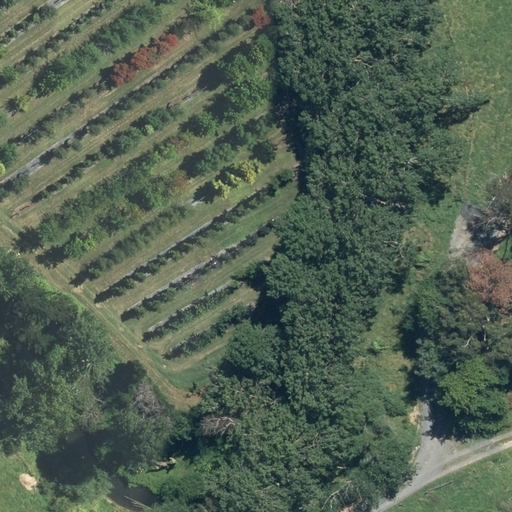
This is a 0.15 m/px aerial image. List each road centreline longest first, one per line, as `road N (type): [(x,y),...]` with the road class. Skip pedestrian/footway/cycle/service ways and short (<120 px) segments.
road 1 (unknown): [(420,461),(439,325),(511,186)]
road 2 (track): [(337,511),(420,461),(511,434)]
